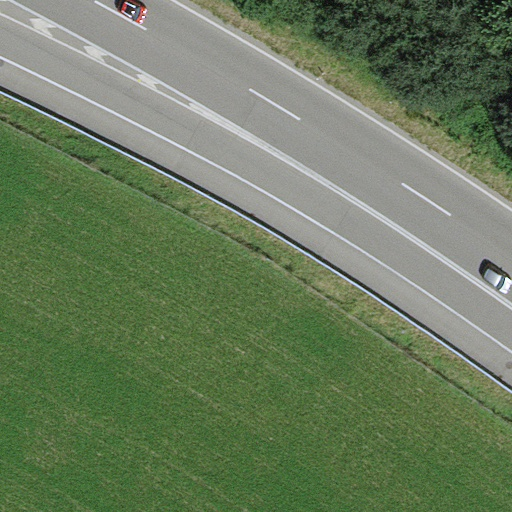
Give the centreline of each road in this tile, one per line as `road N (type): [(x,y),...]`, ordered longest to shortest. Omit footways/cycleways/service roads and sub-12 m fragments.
road 1 (motorway): [(0,35),(511,278)]
road 2 (motorway): [(93,0),(275,104),(511,258)]
